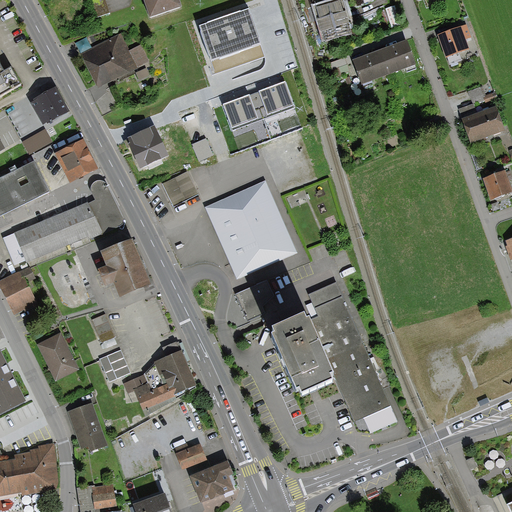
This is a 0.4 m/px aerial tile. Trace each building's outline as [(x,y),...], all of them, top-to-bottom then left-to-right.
[(89,0),(95,18),(110,13),(105,0),(89,0)] [(142,0),(150,22),(182,11),(178,0),(142,0)] [(304,0),(307,9),(312,23),(315,22),(311,7),(316,5),(314,0),(304,0)] [(341,0),(314,8),(324,44),(353,35),(341,0)] [(249,10),(199,28),(216,74),(265,56),(249,10)] [(448,59),(451,66),(462,62),(460,55),(471,51),(467,42),(473,39),(468,25),(437,36),(446,59),(448,59)] [(81,55),(98,90),(139,69),(138,68),(130,51),(121,35),(81,55)] [(362,87),(417,67),(407,42),(353,62),(362,87)] [(130,51),(138,68),(150,62),(141,46),(130,51)] [(335,78),(350,72),(345,58),(330,64),(335,78)] [(0,99),(22,87),(12,69),(4,73),(0,65),(0,99)] [(146,69),(136,74),(139,81),(149,76),(146,69)] [(286,84),(259,93),(262,104),(266,113),(267,117),(294,108),(286,84)] [(469,92),(474,105),(486,101),(484,97),(481,88),(469,92)] [(48,127),(70,114),(56,89),(34,102),(35,103),(31,105),(43,127),(47,125),(48,127)] [(254,107),(262,104),(259,93),(250,96),(254,107)] [(495,93),(484,97),(486,101),(487,105),(498,101),(495,93)] [(250,96),(223,106),(232,130),(259,120),(257,116),(254,107),(250,96)] [(257,116),(266,113),(262,104),(254,107),(257,116)] [(459,110),(463,120),(478,115),(474,105),(459,110)] [(487,140),(505,133),(496,109),(478,115),(463,120),(462,121),(471,146),(476,144),(477,147),(488,143),(487,140)] [(420,119),(413,122),(418,134),(431,129),(429,123),(423,126),(420,119)] [(125,140),(139,171),(169,158),(155,126),(125,140)] [(53,143),(46,130),(22,142),(27,152),(29,151),(31,155),(53,143)] [(193,145),(199,161),(213,155),(206,139),(193,145)] [(70,185),(98,172),(84,142),(56,156),(70,185)] [(0,179),(0,218),(50,194),(34,162),(0,179)] [(483,180),(491,202),(511,194),(511,179),(509,181),(506,173),(504,173),(502,169),(496,171),(498,175),(483,180)] [(163,184),(174,208),(198,196),(186,173),(163,184)] [(26,262),(27,264),(88,238),(89,241),(119,229),(122,227),(123,225),(124,222),(123,219),(108,187),(106,184),(103,182),(99,182),(96,183),(93,185),(91,188),(91,191),(92,194),(95,202),(89,205),(88,204),(14,234),(15,235),(26,262)] [(206,209),(238,281),(298,255),(266,182),(206,209)] [(26,262),(15,235),(3,240),(14,266),(26,262)] [(114,287),(120,301),(151,289),(133,242),(101,255),(107,269),(98,273),(106,291),(114,287)] [(77,256),(73,257),(83,281),(87,279),(77,256)] [(0,281),(0,285),(15,315),(25,310),(25,312),(32,309),(33,312),(40,308),(28,284),(37,280),(30,267),(0,281)] [(248,323),(266,315),(263,309),(275,297),(267,281),(236,295),(248,323)] [(391,408),(337,284),(310,296),(319,318),(308,323),(332,377),(353,425),(364,420),(391,408)] [(97,303),(90,285),(86,287),(93,305),(97,303)] [(106,315),(92,320),(102,344),(115,338),(106,315)] [(302,319),(272,333),(274,338),(271,340),(296,394),(298,393),(301,398),(332,384),(329,379),(332,377),(308,323),(305,324),(302,319)] [(37,346),(56,383),(80,371),(61,334),(37,346)] [(196,388),(197,388),(178,343),(163,349),(166,356),(159,359),(160,361),(155,364),(155,365),(144,376),(124,385),(128,395),(134,392),(146,418),(196,390),(196,388)] [(0,415),(27,401),(0,348),(0,415)] [(110,383),(131,374),(121,351),(100,360),(110,383)] [(91,453),(108,447),(93,404),(68,413),(81,451),(89,448),(91,453)] [(397,423),(391,408),(364,420),(370,434),(397,423)] [(111,421),(105,423),(109,434),(114,432),(111,421)] [(15,461),(0,463),(0,498),(22,495),(23,497),(57,491),(59,482),(55,444),(38,447),(39,449),(30,451),(30,453),(14,456),(15,461)] [(176,455),(183,471),(207,461),(201,445),(176,455)] [(189,479),(200,506),(210,502),(210,504),(225,498),(225,496),(234,492),(232,488),(236,486),(232,477),(234,477),(228,463),(189,479)] [(76,489),(79,511),(94,511),(95,510),(92,489),(94,488),(93,486),(76,489)] [(92,489),(95,510),(117,507),(114,486),(94,488),(92,489)] [(133,508),(134,511),(171,511),(165,496),(133,508)]
